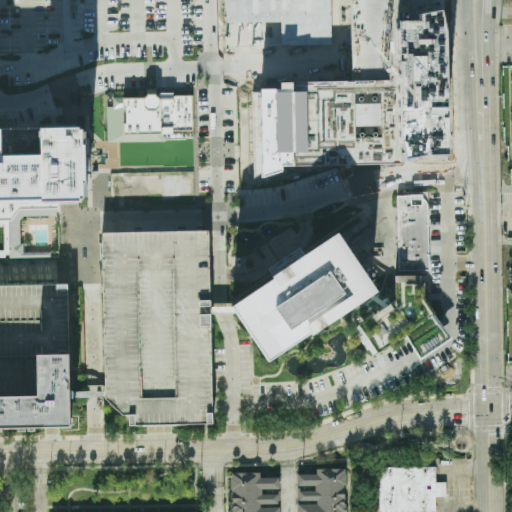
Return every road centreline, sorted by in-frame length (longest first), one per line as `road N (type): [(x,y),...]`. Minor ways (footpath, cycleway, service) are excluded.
road 1 (tertiary): [(378,421),(284,450),(0,454)]
road 2 (secondary): [(487,408),(483,177)]
road 3 (secondary): [(464,0),(470,146),(483,177)]
road 4 (secondary): [(489,141),(484,0)]
